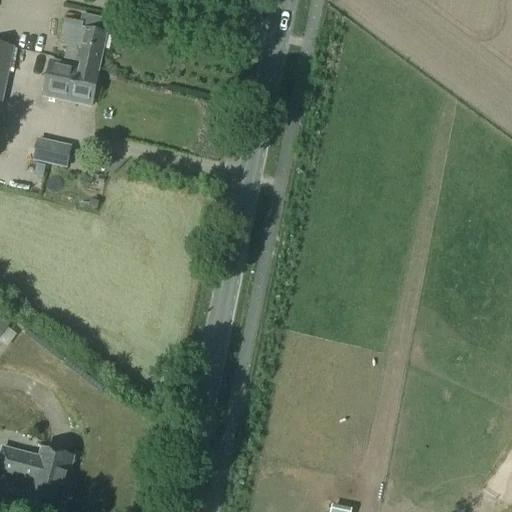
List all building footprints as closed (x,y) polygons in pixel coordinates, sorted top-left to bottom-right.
[(61,21),(56,46),(65,48),(61,61),(81,66),(80,70),(98,73),(106,37),(109,24),(81,18),(80,25),(61,21)] [(0,47),(0,91),(1,91),(11,49),(0,47)] [(90,109),(98,73),(80,70),(81,66),(61,61),(60,64),(51,62),(43,99),(90,109)] [(37,142),(31,163),(66,172),(70,149),(37,142)] [(0,423),(29,434),(34,418),(2,407),(0,413),(0,423)] [(2,446),(0,453),(0,472),(24,479),(25,477),(33,479),(27,498),(36,500),(37,506),(47,509),(51,505),(59,507),(73,457),(41,448),(39,456),(2,446)]
